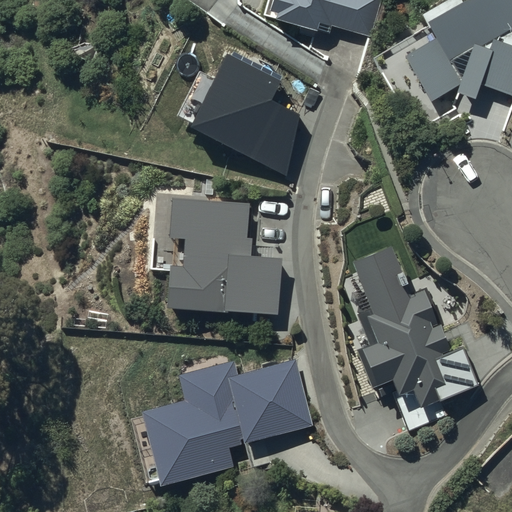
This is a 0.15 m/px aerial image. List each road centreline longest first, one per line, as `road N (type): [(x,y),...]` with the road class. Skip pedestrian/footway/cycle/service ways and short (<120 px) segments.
road 1 (residential): [(332,77),(302,227),(316,364),(345,433),(395,494)]
road 2 (residential): [(395,494),(511,379)]
